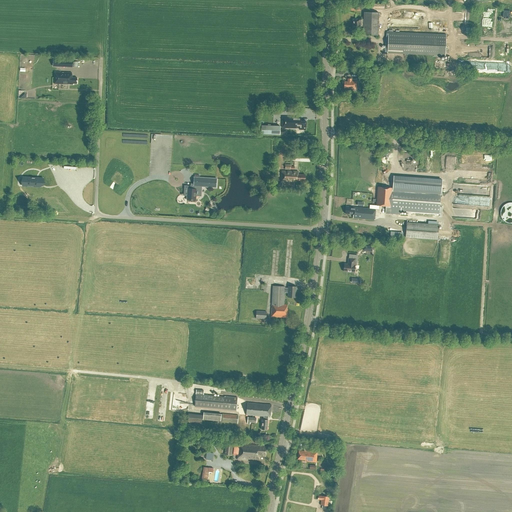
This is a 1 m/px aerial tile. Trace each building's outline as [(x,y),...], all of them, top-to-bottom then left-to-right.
[(363,19),(353,19),(353,24),(352,24),(352,28),(360,29),(360,26),(363,26),(363,34),(377,35),(378,13),(364,12),(363,19)] [(388,29),(421,30),(421,20),(389,18),(388,29)] [(388,32),(388,48),(387,53),(445,56),(446,35),(388,32)] [(52,82),(67,82),(67,81),(71,81),(71,76),(66,75),(66,71),(48,70),(48,76),(52,76),(52,82)] [(45,91),(45,77),(30,77),(29,98),(40,98),(41,91),(45,91)] [(344,81),(344,89),(356,89),(356,81),(351,81),(351,79),(348,78),(347,82),(344,81)] [(306,127),(306,121),(301,121),(301,117),(283,116),(282,128),(299,128),(299,129),(305,130),(306,127)] [(262,126),(262,135),(280,135),(280,126),(262,126)] [(305,181),(305,175),(298,174),(298,172),(282,171),(282,181),(297,182),(297,181),(305,181)] [(26,177),(25,186),(39,187),(39,184),(43,185),(44,178),(26,177)] [(184,196),(187,196),(187,200),(196,200),(196,186),(216,187),(216,179),(194,177),(194,184),(191,184),(191,186),(184,185),(184,196)] [(442,192),(443,181),(394,177),(393,188),(442,192)] [(378,187),(376,205),(376,209),(379,210),(379,206),(386,206),(385,214),(401,215),(401,211),(440,215),(442,192),(393,188),(378,187)] [(61,199),(62,194),(43,193),(42,205),(67,207),(67,199),(61,199)] [(370,208),(346,206),(345,214),(353,214),(353,218),(375,220),(376,209),(376,205),(370,205),(370,208)] [(438,224),(406,222),(405,237),(437,240),(438,224)] [(348,264),(344,264),(343,271),(354,272),(355,266),(356,266),(358,255),(349,254),(348,264)] [(296,298),(296,287),(288,286),(288,288),(285,288),(285,286),(273,286),(271,316),(287,317),(287,309),(287,305),(287,304),(284,304),(284,293),(288,293),(288,297),(296,298)] [(203,395),(196,394),(195,406),(236,410),(237,402),(236,402),(236,397),(224,396),(224,397),(203,395)] [(270,417),(271,404),(247,402),(246,414),(264,416),(263,419),(262,419),(261,429),(267,430),(268,419),(268,417),(270,417)] [(222,422),(237,424),(238,416),(223,414),(222,415),(203,414),(203,415),(189,414),(188,423),(202,425),(202,419),(222,421),(222,422)] [(224,455),(231,456),(233,444),(226,443),(227,440),(222,440),(222,443),(226,443),(225,447),(224,446),(224,448),(225,448),(224,455)] [(265,456),(267,446),(234,443),(233,454),(237,455),(237,457),(259,460),(260,455),(265,456)] [(317,452),(299,450),(298,459),(308,460),(307,461),(316,462),(317,452)] [(206,459),(217,460),(217,453),(214,453),(207,452),(206,459)] [(329,497),(318,495),(318,499),(321,500),(321,505),(328,506),(329,497)]
